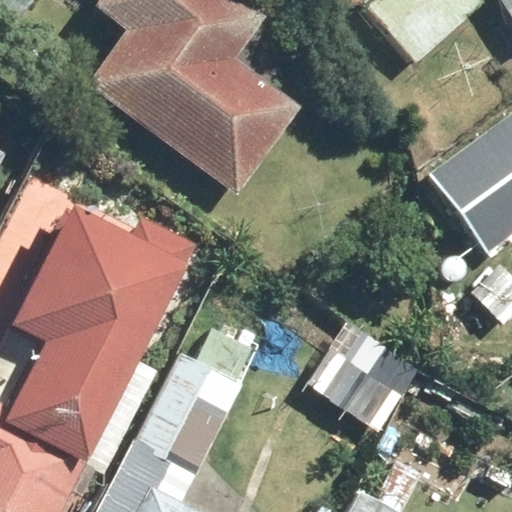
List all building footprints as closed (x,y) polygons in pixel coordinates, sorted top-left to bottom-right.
[(247,24),(213,0),(86,0),(74,18),(113,45),(75,96),(219,202),(284,115),(218,65),(247,24)] [(369,0),(356,12),(404,66),(469,8),(462,0),(369,0)] [(511,0),(479,0),(509,48),(511,45),(511,0)] [(511,109),(428,169),(481,244),(511,222),(511,109)] [(0,361),(0,511),(42,511),(155,281),(61,236),(0,361)] [(511,339),(472,288),(439,314),(495,386),(511,372),(511,339)] [(180,363),(125,454),(187,492),(243,401),(180,363)] [(156,511),(126,495),(115,511),(156,511)] [(366,511),(341,500),(334,511),(366,511)]
